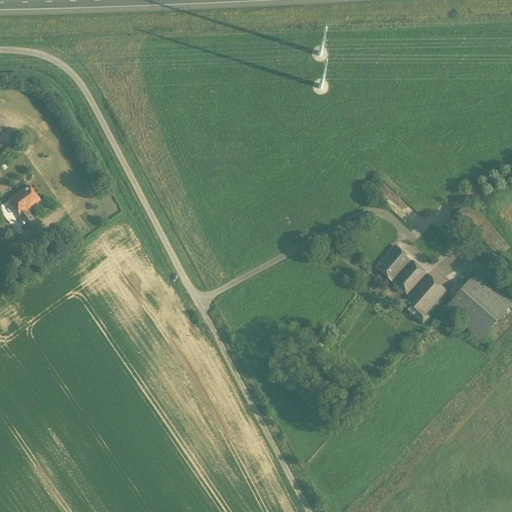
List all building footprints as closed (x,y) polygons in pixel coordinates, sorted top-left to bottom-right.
[(0,162),(1,164),(17,146),(13,142),(0,156),(0,162)] [(8,200),(19,215),(17,217),(23,226),(20,227),(23,232),(27,230),(27,231),(13,241),(21,252),(30,245),(29,243),(63,218),(56,209),(37,224),(27,210),(40,201),(28,185),(8,200)] [(470,203),(450,219),(490,265),(510,248),(470,203)] [(394,247),(375,268),(406,296),(399,304),(422,325),(428,318),(425,315),(436,303),(445,292),(394,247)] [(453,299),(443,310),(479,343),(511,305),(476,272),(453,299)]
